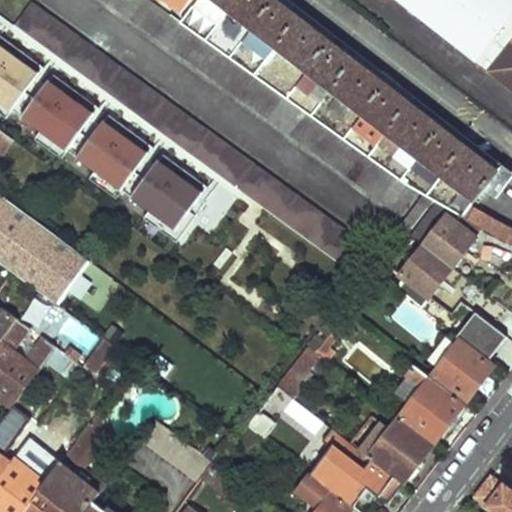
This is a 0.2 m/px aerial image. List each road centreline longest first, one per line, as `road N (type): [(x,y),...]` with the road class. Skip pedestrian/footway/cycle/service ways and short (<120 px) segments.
road 1 (residential): [(78,0),(397,240),(427,208)]
road 2 (residential): [(511,416),(437,511)]
